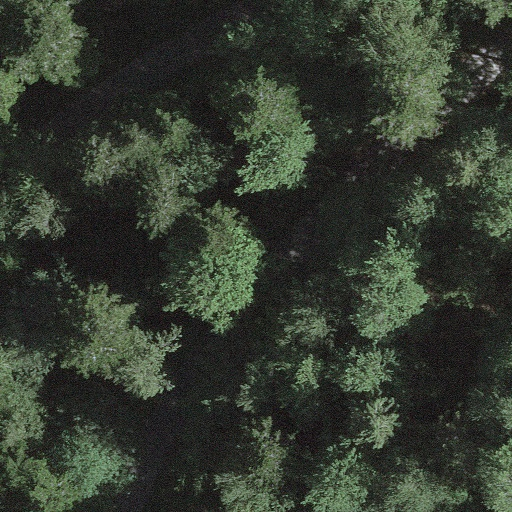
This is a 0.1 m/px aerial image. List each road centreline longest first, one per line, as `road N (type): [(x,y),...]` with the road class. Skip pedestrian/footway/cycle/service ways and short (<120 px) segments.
road 1 (unclassified): [(511,42),(323,205),(244,297),(125,511)]
road 2 (unclassified): [(0,184),(149,70),(280,0)]
